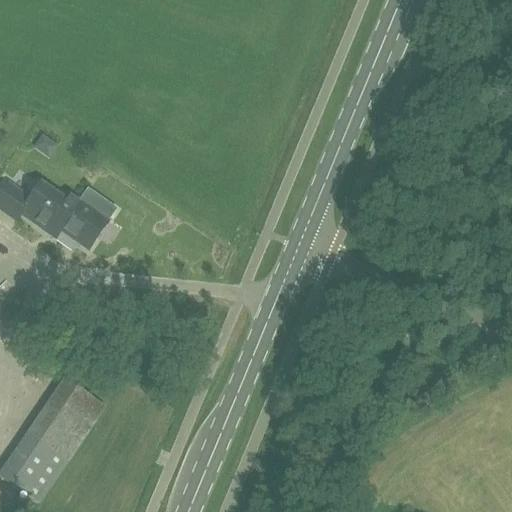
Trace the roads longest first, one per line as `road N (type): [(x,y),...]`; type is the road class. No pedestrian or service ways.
road 1 (unclassified): [(0,379),(36,280),(60,266),(104,257),(274,309)]
road 2 (secondary): [(301,248),(400,0)]
road 3 (unclassified): [(511,334),(301,248)]
road 4 (secondary): [(191,511),(274,309)]
